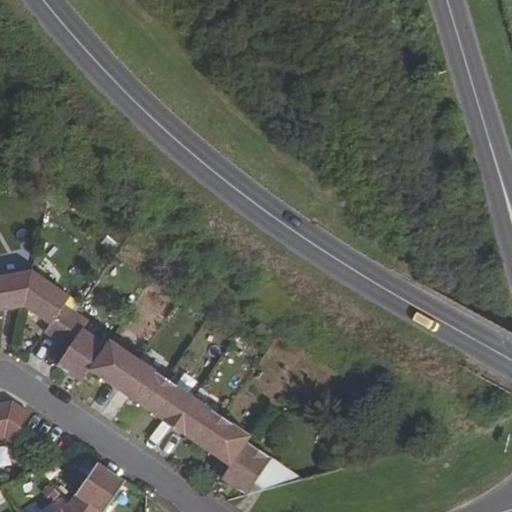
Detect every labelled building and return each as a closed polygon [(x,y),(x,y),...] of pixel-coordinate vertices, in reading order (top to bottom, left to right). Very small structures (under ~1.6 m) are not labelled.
[(0,311),(25,307),(51,324),(45,333),(69,349),(57,367),(70,374),(72,372),(84,379),(90,370),(106,381),(110,375),(122,384),(135,393),(131,398),(162,419),(166,413),(178,423),(191,431),(187,437),(218,458),(222,452),(235,461),(231,467),(226,473),(239,481),(235,488),(247,495),(255,483),(266,490),(305,479),(249,442),(252,436),(111,340),(107,344),(85,329),(90,321),(66,304),(71,297),(33,271),(0,276),(0,311)] [(72,372),(70,374),(82,383),(84,379),(72,372)] [(110,375),(106,381),(118,390),(122,384),(110,375)] [(122,384),(118,390),(131,398),(135,393),(122,384)] [(0,438),(5,437),(12,442),(33,414),(14,400),(0,402),(0,438)] [(166,413),(162,419),(175,428),(178,423),(166,413)] [(178,423),(175,428),(187,437),(191,431),(178,423)] [(0,445),(0,466),(10,464),(6,444),(0,445)] [(222,452),(218,458),(231,467),(235,461),(222,452)] [(105,511),(126,481),(98,462),(69,503),(55,511),(105,511)] [(226,473),(223,479),(235,488),(239,481),(226,473)]
